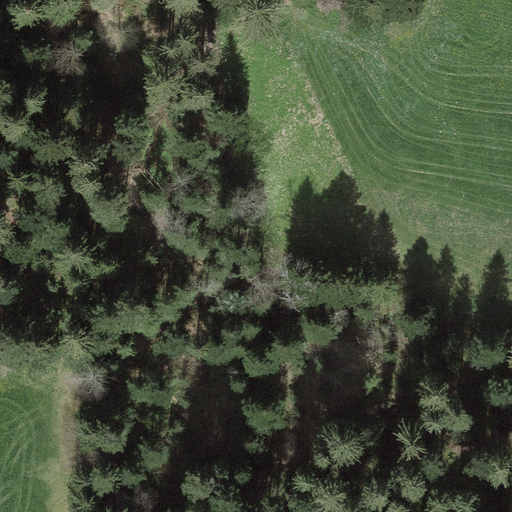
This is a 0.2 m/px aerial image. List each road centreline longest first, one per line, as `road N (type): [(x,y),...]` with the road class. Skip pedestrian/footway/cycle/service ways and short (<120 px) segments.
road 1 (track): [(0,340),(13,338),(93,260),(119,207)]
road 2 (track): [(0,159),(83,170),(119,207)]
